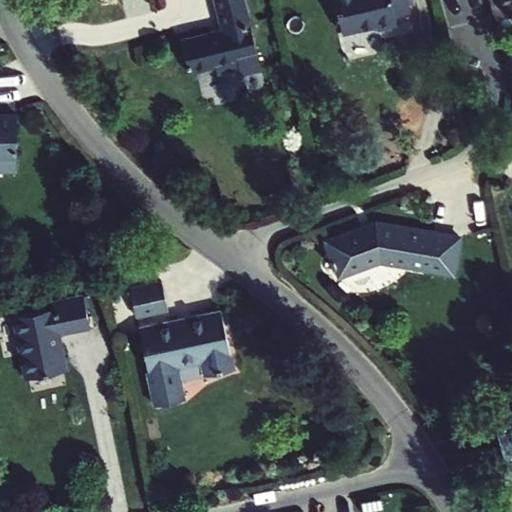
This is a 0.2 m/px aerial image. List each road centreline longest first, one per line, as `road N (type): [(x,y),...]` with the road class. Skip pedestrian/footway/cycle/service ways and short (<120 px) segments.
road 1 (residential): [(217,251),(102,150),(1,0)]
road 2 (residential): [(430,465),(393,405),(339,344),(217,251)]
road 3 (residential): [(217,251),(477,154)]
road 4 (residential): [(226,511),(430,465)]
